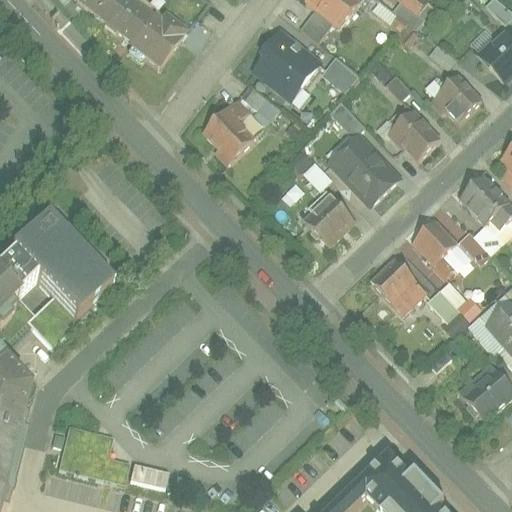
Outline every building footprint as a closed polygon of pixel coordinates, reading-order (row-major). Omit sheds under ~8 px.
[(76,0),(74,3),(161,71),(187,37),(140,1),(135,7),(125,0),(76,0)] [(357,6),(348,0),(310,0),(304,9),(322,22),(338,33),(357,6)] [(418,32),(431,5),(419,0),(400,0),(392,19),(418,32)] [(479,62),(504,87),(511,79),(511,35),(510,33),(479,62)] [(275,41),(247,75),(287,107),(315,73),(275,41)] [(448,72),(453,63),(434,52),(428,62),(448,72)] [(320,79),(342,98),(356,81),(334,62),(320,79)] [(436,103),(460,128),(481,108),(457,83),(436,103)] [(390,140),(424,170),(444,147),(411,117),(390,140)] [(204,144),(233,168),(254,144),(224,119),(204,144)] [(398,187),(359,145),(333,169),(372,211),(398,187)] [(316,196),(329,187),(315,166),(301,175),(316,196)] [(509,211),(484,186),(457,213),(473,228),(482,238),(509,211)] [(304,228),(326,252),(354,226),(331,202),(304,228)] [(0,511),(28,401),(0,369),(0,335),(9,326),(46,360),(115,286),(46,214),(0,258),(0,511)] [(455,253),(437,234),(418,253),(436,272),(455,253)] [(426,302),(398,271),(376,291),(405,322),(426,302)] [(445,328),(458,315),(467,325),(477,314),(448,284),(424,307),(445,328)] [(511,309),(485,334),(511,363),(511,309)] [(449,339),(466,332),(461,319),(444,327),(449,339)] [(511,400),(511,394),(494,373),(465,398),(486,423),(511,400)] [(65,431),(55,475),(165,498),(170,476),(105,462),(110,440),(65,431)] [(448,511),(391,451),(325,511),(365,511),(366,511),(448,511)]
